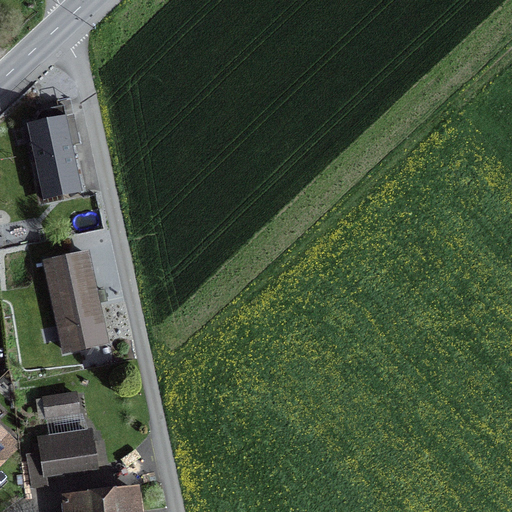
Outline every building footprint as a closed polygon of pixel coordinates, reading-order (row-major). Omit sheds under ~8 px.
[(63,113),(33,119),(47,197),(77,192),(63,113)] [(105,343),(86,254),(46,262),(65,351),(105,343)] [(77,397),(41,403),(44,420),(80,415),(77,397)] [(0,432),(0,459),(13,446),(0,432)] [(90,432),(38,440),(43,470),(95,462),(90,432)] [(134,511),(131,484),(72,492),(75,511),(134,511)]
